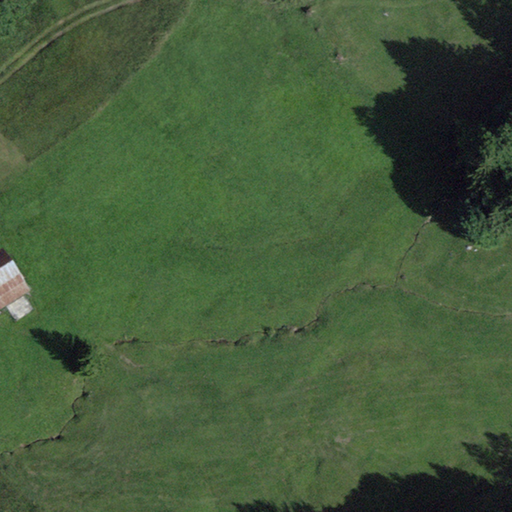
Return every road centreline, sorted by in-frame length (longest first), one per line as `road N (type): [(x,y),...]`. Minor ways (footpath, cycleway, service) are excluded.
road 1 (track): [(268,0),(416,0)]
road 2 (track): [(0,73),(48,36),(123,0)]
